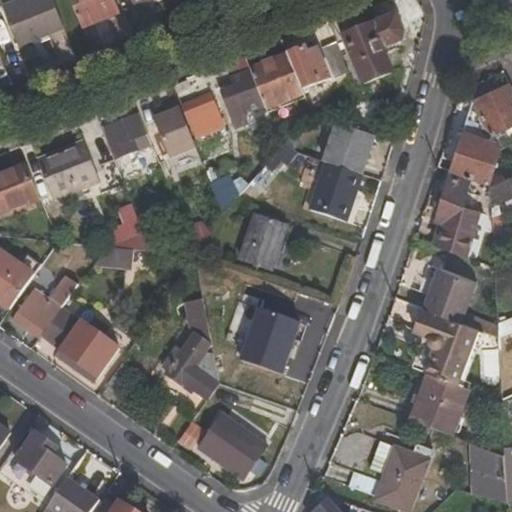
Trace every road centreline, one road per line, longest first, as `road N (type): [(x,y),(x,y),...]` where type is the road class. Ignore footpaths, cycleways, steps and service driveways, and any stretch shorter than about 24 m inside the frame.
road 1 (residential): [(281,511),(367,308),(446,46)]
road 2 (residential): [(0,123),(294,0)]
road 3 (residential): [(0,362),(213,511)]
